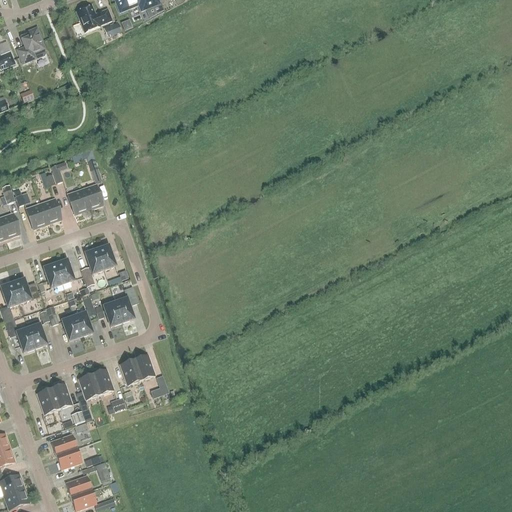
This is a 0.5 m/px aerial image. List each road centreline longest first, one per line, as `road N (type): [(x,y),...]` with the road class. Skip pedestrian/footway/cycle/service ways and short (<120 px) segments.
road 1 (residential): [(0,264),(119,222),(158,329),(9,388)]
road 2 (residential): [(52,511),(9,388)]
